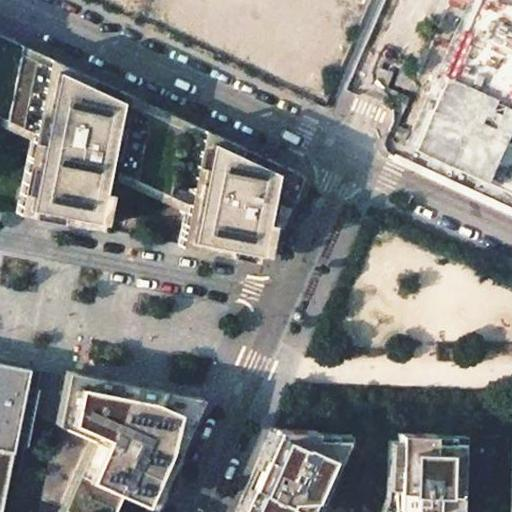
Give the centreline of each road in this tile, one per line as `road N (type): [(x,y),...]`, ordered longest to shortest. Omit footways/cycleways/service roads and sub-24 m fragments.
road 1 (residential): [(347,154),(10,0)]
road 2 (unclassified): [(0,241),(282,301)]
road 3 (residential): [(282,301),(190,511)]
road 4 (residential): [(347,154),(511,232)]
road 5 (residential): [(414,0),(347,154)]
road 6 (residential): [(347,154),(282,301)]
